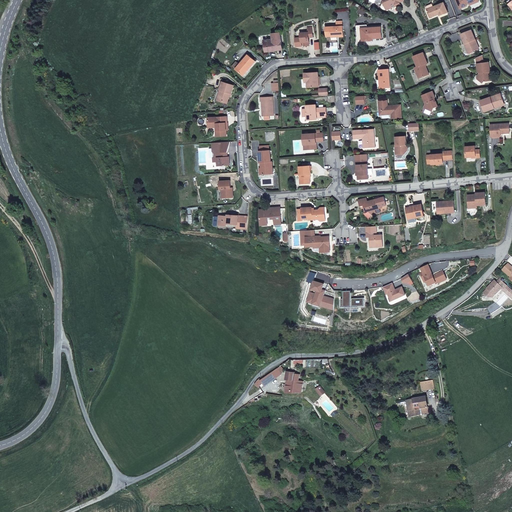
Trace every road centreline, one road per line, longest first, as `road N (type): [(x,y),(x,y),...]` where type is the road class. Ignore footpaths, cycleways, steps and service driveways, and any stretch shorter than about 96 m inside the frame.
road 1 (residential): [(505,248),(462,299),(393,340),(353,352),(286,355),(258,374),(193,448),(125,485)]
road 2 (residential): [(339,59),(271,66),(240,110),(246,180),(256,192),(336,192)]
road 3 (secondary): [(0,126),(56,262),(58,337)]
road 4 (residential): [(335,284),(383,280),(427,258),(505,248)]
road 5 (residential): [(336,192),(511,177)]
road 6 (unclassified): [(125,485),(90,424),(58,337)]
road 7 (secondary): [(58,337),(48,406),(24,434),(0,444)]
